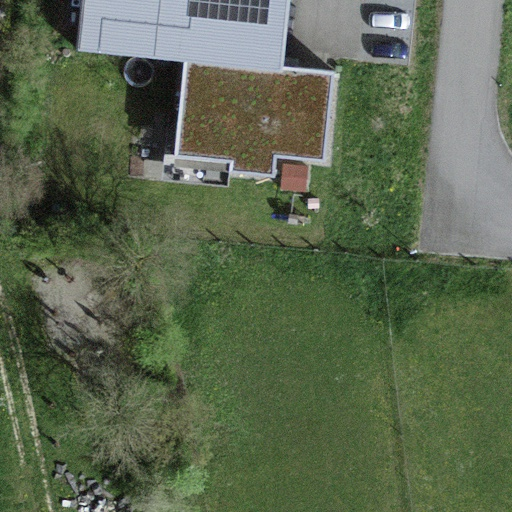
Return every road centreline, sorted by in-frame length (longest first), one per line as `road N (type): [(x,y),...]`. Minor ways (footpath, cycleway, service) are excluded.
road 1 (residential): [(479,0),(455,253)]
road 2 (track): [(45,511),(0,323)]
